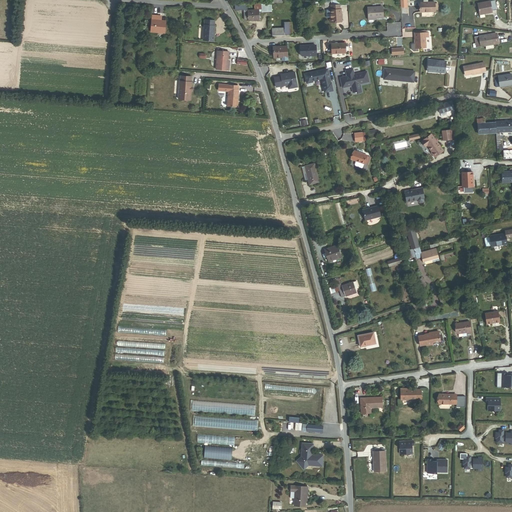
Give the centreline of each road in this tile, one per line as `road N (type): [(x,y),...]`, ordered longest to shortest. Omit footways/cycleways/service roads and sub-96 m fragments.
road 1 (residential): [(278,138),(341,385)]
road 2 (residential): [(278,138),(460,95),(511,105)]
road 3 (residential): [(511,360),(341,385)]
road 4 (residential): [(228,6),(260,73),(278,138)]
road 5 (residential): [(341,385),(349,511)]
